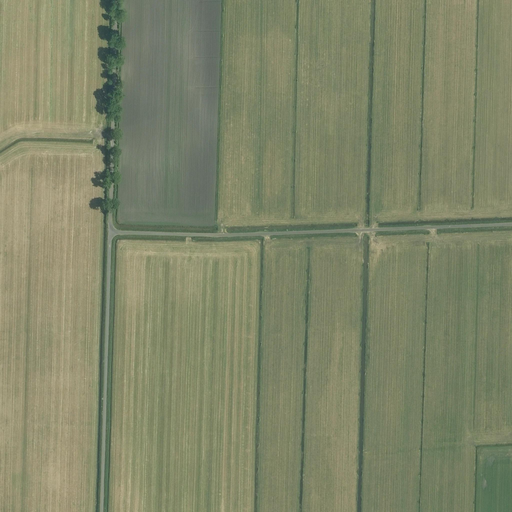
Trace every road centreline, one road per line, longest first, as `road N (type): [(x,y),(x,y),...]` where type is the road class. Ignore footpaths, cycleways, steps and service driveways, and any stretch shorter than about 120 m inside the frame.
road 1 (unclassified): [(110,232),(511,225)]
road 2 (unclassified): [(101,511),(110,232)]
road 3 (unclassified): [(110,232),(116,0)]
